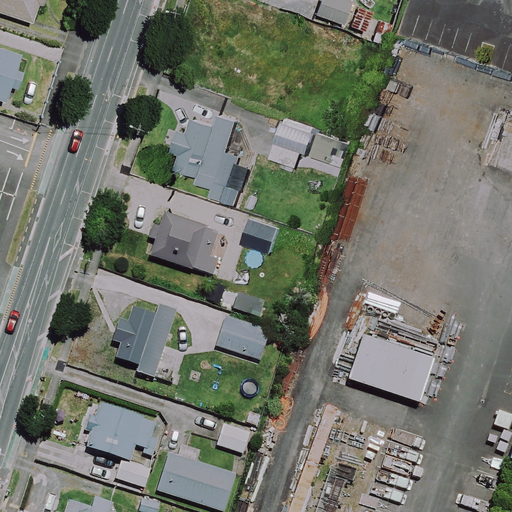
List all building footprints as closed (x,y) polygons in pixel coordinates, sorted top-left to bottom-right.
[(0,0),(0,14),(25,22),(31,5),(37,7),(39,0),(0,0)] [(348,3),(339,0),(316,0),(311,17),(340,27),(348,3)] [(279,43),(224,25),(220,37),(213,35),(209,50),(214,52),(209,67),(265,85),(279,43)] [(335,34),(320,29),(309,62),(325,67),(335,34)] [(370,47),(341,37),(332,65),(360,75),(370,47)] [(15,57),(0,52),(0,102),(4,89),(11,92),(17,74),(10,72),(15,57)] [(226,153),(235,123),(218,117),(215,128),(191,120),(186,134),(179,132),(172,154),(180,156),(176,171),(199,178),(196,185),(212,190),(209,199),(235,207),(239,191),(230,188),(239,157),(226,153)] [(313,135),(281,124),(274,145),(306,155),(313,135)] [(216,234),(160,216),(155,231),(149,229),(145,241),(152,243),(147,258),(210,279),(215,263),(207,260),(216,234)] [(275,229),(249,221),(244,236),(270,245),(275,229)] [(117,347),(112,362),(135,368),(133,376),(152,382),(173,312),(155,307),(151,318),(129,311),(124,326),(116,324),(110,345),(117,347)] [(196,318),(179,312),(173,330),(190,336),(196,318)] [(264,337),(220,324),(212,349),(256,362),(264,337)] [(430,360),(359,337),(345,381),(416,404),(430,360)] [(196,365),(180,359),(173,376),(190,382),(196,365)] [(152,426),(97,409),(94,420),(86,418),(82,433),(89,435),(85,451),(126,464),(131,448),(144,452),(152,426)] [(246,436),(221,427),(214,447),(240,456),(246,436)] [(511,438),(503,465),(511,468),(511,438)] [(221,511),(232,477),(166,456),(154,493),(214,511),(221,511)] [(157,511),(160,504),(141,499),(138,511),(137,511),(157,511)] [(108,511),(110,506),(91,501),(88,511),(64,504),(61,511),(108,511)]
